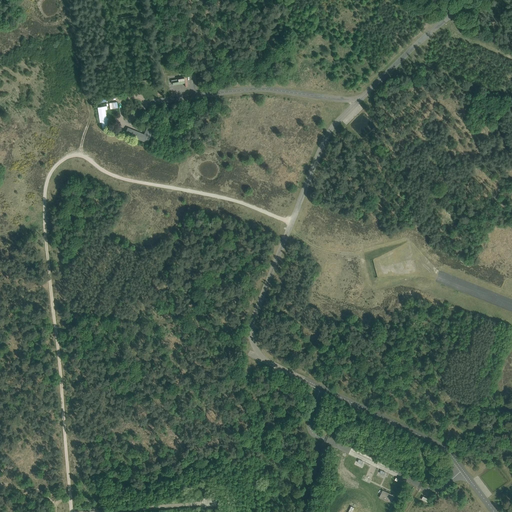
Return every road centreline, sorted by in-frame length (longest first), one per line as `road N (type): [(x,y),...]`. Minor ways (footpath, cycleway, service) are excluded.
road 1 (track): [(291,223),(228,198),(117,176),(78,154),(48,173),(45,223),(71,511)]
road 2 (unclassified): [(312,384),(259,358),(252,315),(330,125),(361,99)]
road 3 (unclassified): [(119,99),(122,126),(150,103),(247,90),(361,99)]
road 4 (unclassified): [(312,384),(314,435),(425,488),(461,470)]
road 5 (unclassified): [(461,470),(443,448),(312,384)]
road 6 (unclassified): [(361,99),(471,0)]
road 7 (track): [(78,154),(91,112),(71,23)]
